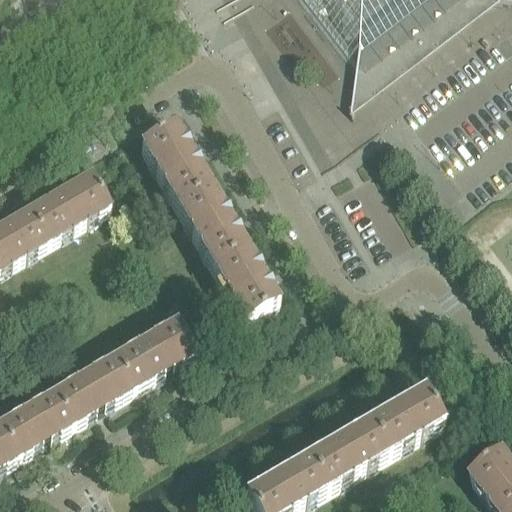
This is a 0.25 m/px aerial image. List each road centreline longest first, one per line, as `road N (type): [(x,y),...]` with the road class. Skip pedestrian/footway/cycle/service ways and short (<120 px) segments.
road 1 (residential): [(356,317),(67,491)]
road 2 (residential): [(356,317),(208,67)]
road 3 (residential): [(0,190),(208,67)]
road 4 (residential): [(511,384),(431,281),(356,317)]
